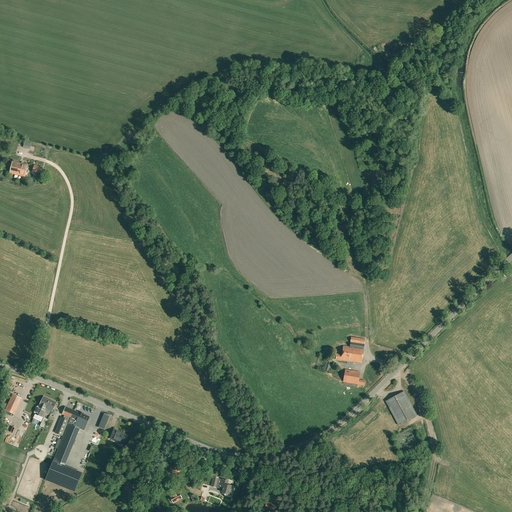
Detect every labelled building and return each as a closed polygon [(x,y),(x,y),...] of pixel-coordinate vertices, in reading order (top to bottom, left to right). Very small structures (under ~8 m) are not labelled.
[(19,163),(12,161),(10,173),(17,175),(17,174),(25,176),(27,165),(19,164),(19,163)] [(41,174),(43,167),(34,165),(32,172),(41,174)] [(351,337),(349,347),(364,350),(365,339),(351,337)] [(337,354),(336,359),(349,362),(350,361),(362,363),(364,350),(343,346),(342,355),(337,354)] [(332,361),(327,359),(326,361),(324,360),(323,364),(324,364),(324,365),(325,365),(323,369),(329,371),(332,361)] [(360,372),(345,370),(343,382),(358,384),(359,380),(360,372)] [(416,415),(404,391),(386,401),(398,425),(416,415)] [(45,408),(52,412),(56,402),(44,396),(38,408),(44,411),(45,408)] [(10,410),(18,414),(25,400),(17,397),(10,410)] [(74,410),(66,407),(63,415),(70,418),(74,410)] [(44,411),(38,408),(35,414),(42,417),(45,412),(49,414),(50,411),(45,408),(44,411)] [(74,410),(53,461),(64,465),(74,439),(79,428),(84,430),(89,417),(74,410)] [(69,420),(61,417),(59,422),(66,425),(69,420)] [(66,425),(59,422),(55,432),(62,435),(66,425)] [(86,442),(95,445),(100,430),(93,427),(90,435),(87,434),(86,437),(88,438),(86,442)] [(124,444),(128,435),(114,429),(110,439),(124,444)] [(146,463),(152,469),(155,466),(149,460),(146,463)] [(51,465),(49,470),(45,480),(75,492),(83,473),(82,473),(64,466),(53,461),(51,465)] [(179,465),(171,468),(173,474),(179,471),(178,469),(181,468),(179,465)] [(228,480),(221,479),(220,485),(224,486),(222,492),(229,494),(230,490),(234,491),(235,487),(227,485),(228,480)] [(132,493),(135,487),(127,483),(124,488),(132,493)] [(174,503),(182,499),(180,495),(179,492),(170,497),(173,502),(174,503)] [(273,511),(274,510),(275,505),(266,502),(265,508),(264,510),(269,511),(272,511),(273,511)]
